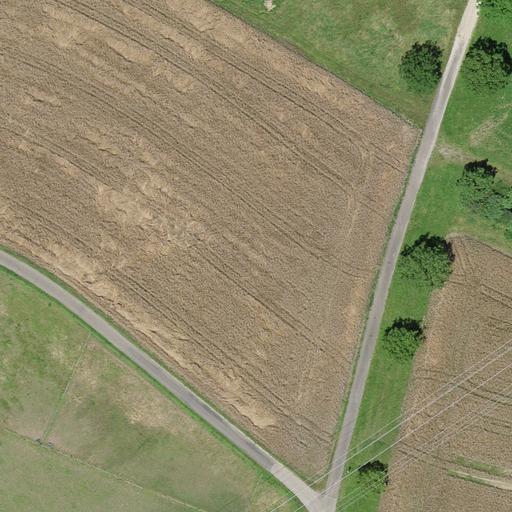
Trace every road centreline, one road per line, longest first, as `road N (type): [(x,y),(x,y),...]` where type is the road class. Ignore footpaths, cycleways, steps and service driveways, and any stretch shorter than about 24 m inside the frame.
road 1 (track): [(327,511),(376,301),(481,0)]
road 2 (track): [(0,260),(66,298),(246,436),(316,511)]
